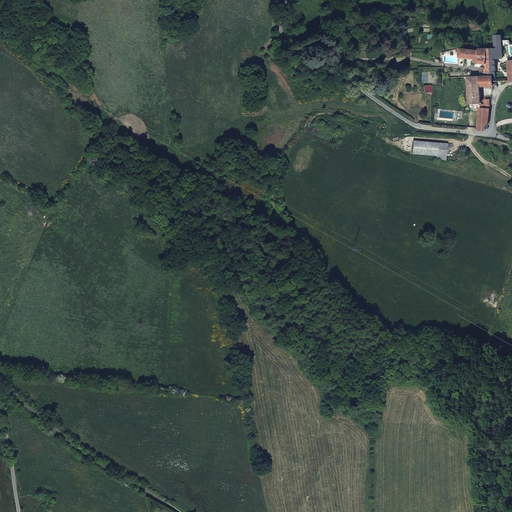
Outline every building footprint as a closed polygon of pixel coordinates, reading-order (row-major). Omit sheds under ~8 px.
[(494,61),(494,71),(500,71),(500,72),(502,71),(501,55),(501,52),(508,53),(509,36),(502,35),(502,44),(495,45),(495,51),(495,58),(494,61)] [(483,58),(495,58),(495,51),(495,45),(487,45),(487,46),(469,43),(468,52),(479,54),(483,55),(483,58)] [(494,71),(491,71),(479,71),(476,71),(475,71),(475,74),(476,98),(484,98),(484,100),(487,100),(487,82),(500,81),(500,77),(500,72),(500,71),(494,71)] [(494,118),(499,103),(496,95),(492,96),(493,103),(487,103),(484,117),(494,118)] [(489,126),(494,118),(484,117),(482,125),(489,126)] [(443,134),(419,128),(416,142),(440,148),(443,134)]
